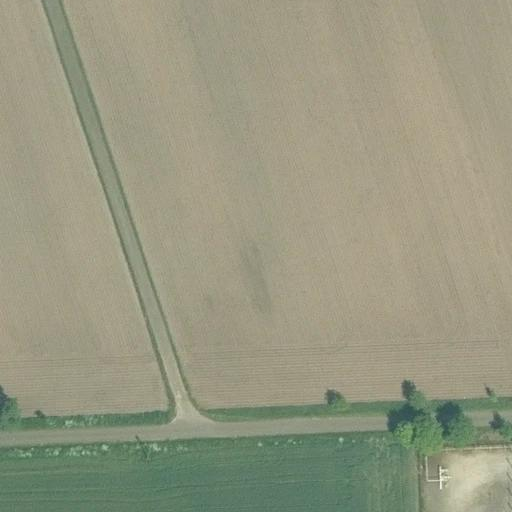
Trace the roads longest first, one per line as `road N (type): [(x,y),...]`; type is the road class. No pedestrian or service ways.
road 1 (unclassified): [(42,0),(183,430)]
road 2 (unclassified): [(511,419),(183,430)]
road 3 (unclassified): [(183,430),(0,438)]
